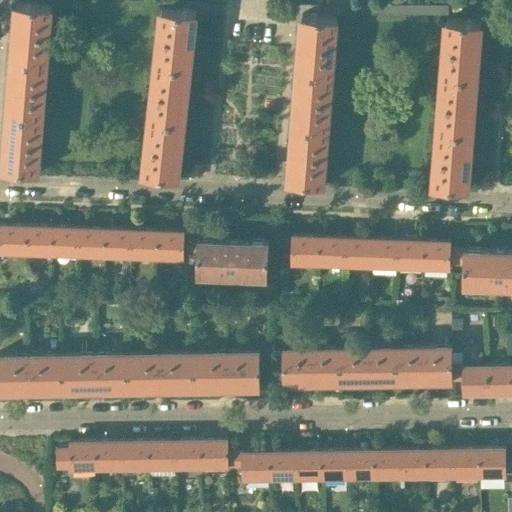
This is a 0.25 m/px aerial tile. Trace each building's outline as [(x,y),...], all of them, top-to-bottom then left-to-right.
[(18,0),(14,57),(49,60),(53,3),(18,0)] [(163,6),(157,62),(192,66),(198,9),(163,6)] [(299,69),(334,72),(339,15),(304,12),(299,69)] [(447,17),(443,73),(478,76),(482,20),(447,17)] [(14,57),(9,112),(44,115),(49,60),(14,57)] [(157,62),(151,117),(186,121),(192,66),(157,62)] [(299,69),(294,124),(329,127),(334,72),(299,69)] [(443,73),(439,129),(473,132),(478,76),(443,73)] [(44,115),(9,112),(4,168),(39,171),(44,115)] [(180,176),(186,121),(151,117),(145,172),(180,176)] [(329,127),(294,124),(290,180),(325,183),(329,127)] [(473,132),(439,129),(434,185),(469,188),(473,132)] [(0,249),(27,250),(28,222),(1,221),(0,249)] [(55,223),(28,222),(27,250),(54,251),(55,223)] [(54,251),(80,252),(81,224),(55,223),(54,251)] [(107,225),(81,224),(80,252),(106,253),(107,225)] [(106,253),(132,254),(133,226),(107,225),(106,253)] [(160,227),(133,226),(132,254),(159,255),(160,227)] [(187,228),(160,227),(159,255),(189,256),(189,262),(199,262),(200,237),(186,236),(187,228)] [(293,261),(320,262),(321,233),(294,232),(293,261)] [(347,234),(321,233),(320,262),(346,263),(347,234)] [(346,263),(373,264),(374,235),(347,234),(346,263)] [(399,236),(374,235),(373,264),(398,265),(399,236)] [(200,236),(200,237),(199,262),(198,272),(269,275),(271,239),(200,236)] [(398,265),(425,266),(426,237),(399,236),(398,265)] [(426,237),(425,266),(454,267),(454,262),(466,262),(466,247),(453,247),(453,238),(426,237)] [(466,247),(466,262),(465,282),(500,284),(511,283),(511,247),(502,248),(467,246),(466,246),(466,247)] [(451,305),(451,295),(439,295),(439,304),(451,305)] [(295,309),(295,318),(305,318),(305,309),(295,309)] [(462,318),(454,318),(453,328),(462,329),(462,318)] [(29,330),(29,320),(20,320),(20,330),(29,330)] [(454,378),(454,377),(454,363),(454,343),(397,344),(397,379),(454,378)] [(285,380),(342,379),(341,344),(285,345),(285,380)] [(397,344),(341,344),(342,379),(397,379),(397,344)] [(262,347),(195,348),(195,386),(262,385),(262,347)] [(130,387),(195,386),(195,348),(130,349),(130,387)] [(130,349),(64,350),(64,388),(130,387),(130,349)] [(64,350),(31,351),(0,350),(0,388),(64,388),(64,350)] [(511,389),(511,361),(489,362),(489,390),(511,389)] [(489,362),(454,363),(454,377),(465,377),(465,390),(489,390),(489,362)] [(230,434),(203,435),(203,464),(231,464),(231,463),(230,448),(230,434)] [(124,436),(125,465),(151,465),(151,435),(124,436)] [(177,435),(151,435),(151,465),(177,464),(177,435)] [(177,435),(177,464),(203,464),(203,435),(177,435)] [(71,466),(99,465),(98,436),(71,437),(71,445),(58,445),(59,465),(71,465),(71,466)] [(124,436),(98,436),(99,465),(125,465),(124,436)] [(508,443),(480,444),(481,473),(508,472),(508,443)] [(454,444),(428,445),(428,473),(454,473),(454,444)] [(454,473),(481,473),(480,444),(454,444),(454,473)] [(350,474),(376,474),(376,445),(349,446),(350,474)] [(402,445),(376,445),(376,474),(402,474),(402,445)] [(402,474),(428,473),(428,445),(402,445),(402,474)] [(297,446),(271,447),(271,476),(297,475),(297,446)] [(297,475),(324,475),(323,446),(297,446),(297,475)] [(349,446),(323,446),(324,475),(350,474),(349,446)] [(244,476),(271,476),(271,447),(244,447),(244,448),(230,448),(231,463),(244,463),(244,476)]
